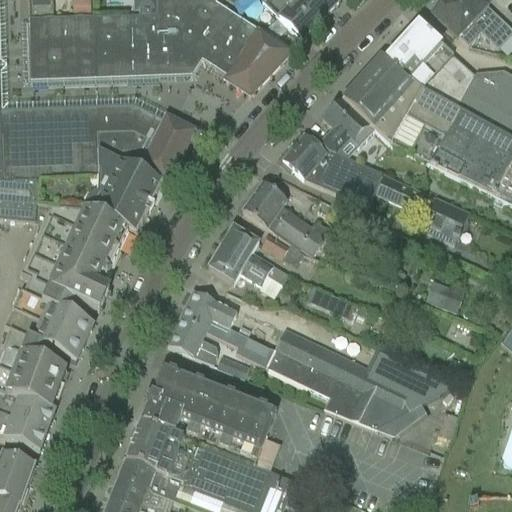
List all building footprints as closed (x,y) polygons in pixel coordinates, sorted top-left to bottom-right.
[(52,24),(51,0),(28,1),(28,0),(27,0),(28,24),(52,24)] [(287,56),(271,45),(200,0),(155,0),(156,21),(93,23),(94,47),(116,47),(137,46),(156,46),(175,45),(202,63),(201,65),(227,82),(225,87),(248,102),(258,92),(290,59),(287,56)] [(133,0),(134,15),(156,15),(155,0),(133,0)] [(258,0),(264,6),(261,10),(300,47),(337,9),(328,0),(258,0)] [(507,33),(495,22),(472,0),(447,0),(445,2),(446,6),(432,21),(456,43),(456,42),(466,52),(479,39),(491,50),(507,33)] [(511,0),(493,0),(503,9),(510,2),(511,3),(511,0)] [(88,2),(70,2),(71,22),(88,21),(88,2)] [(66,85),(64,23),(52,24),(28,24),(27,24),(27,30),(27,32),(28,40),(29,86),(66,85)] [(66,85),(96,84),(94,47),(93,23),(64,23),(66,85)] [(381,62),(418,97),(511,147),(511,82),(502,77),(474,81),(473,83),(461,71),(442,54),(431,44),(416,30),(416,31),(414,32),(405,42),(404,42),(400,42),(394,49),(394,53),(385,63),(386,63),(384,65),(381,62)] [(190,81),(201,65),(202,63),(175,45),(156,46),(158,82),(190,81)] [(117,83),(138,82),(137,46),(116,47),(117,83)] [(138,82),(158,82),(156,46),(137,46),(138,82)] [(96,84),(117,83),(116,47),(94,47),(96,84)] [(511,147),(418,97),(381,62),(341,106),(373,136),(385,148),(511,211),(511,209),(511,147)] [(330,140),(320,151),(324,155),(327,157),(331,159),(341,148),(343,146),(354,156),(373,136),(362,126),(341,106),(340,105),(339,106),(337,108),(335,108),(331,111),(332,113),(329,116),(321,125),(331,135),(328,139),(330,140)] [(63,115),(66,186),(96,185),(97,159),(115,168),(141,116),(133,112),(63,115)] [(0,116),(0,144),(2,189),(66,186),(63,115),(0,116)] [(115,168),(138,178),(167,124),(165,123),(163,127),(141,116),(115,168)] [(167,124),(138,178),(161,189),(166,192),(187,150),(194,137),(167,124)] [(322,157),(303,141),(301,144),(299,142),(294,148),(294,151),(289,157),(286,157),(281,163),(283,165),(281,168),(306,189),(368,213),(380,179),(347,164),(331,159),(327,157),(324,155),(322,157)] [(0,226),(17,229),(42,231),(50,214),(83,216),(127,237),(135,241),(146,219),(148,220),(153,212),(150,211),(161,189),(138,178),(115,168),(97,159),(96,185),(66,186),(2,189),(0,189),(0,226)] [(452,250),(452,249),(455,243),(457,244),(459,239),(457,238),(465,221),(383,184),(376,200),(428,223),(422,236),(452,250)] [(266,233),(280,212),(285,206),(260,189),(241,217),(265,234),(266,233)] [(312,235),(280,212),(266,233),(309,263),(328,238),(316,229),(312,235)] [(90,315),(105,284),(127,237),(83,216),(50,214),(42,231),(18,282),(28,286),(83,312),(90,315)] [(219,254),(265,282),(280,291),(286,282),(271,272),(271,271),(250,259),(256,248),(231,233),(219,254)] [(267,242),(259,253),(280,265),(288,254),(267,242)] [(265,282),(219,254),(206,275),(232,290),(238,278),(259,291),(265,282)] [(365,286),(372,271),(359,266),(353,281),(365,286)] [(76,326),(83,312),(28,286),(22,300),(76,326)] [(432,288),(424,308),(454,321),(463,300),(432,288)] [(350,327),(356,313),(309,292),(302,306),(350,327)] [(74,368),(91,333),(76,326),(22,300),(19,298),(2,335),(8,338),(58,361),(74,368)] [(192,299),(179,326),(204,338),(204,339),(236,354),(233,359),(266,375),(267,375),(274,362),(271,361),(273,358),(228,336),(235,321),(217,312),(218,312),(192,299)] [(215,362),(216,360),(214,354),(200,347),(204,339),(204,338),(179,326),(166,352),(191,365),(192,364),(212,372),(215,362)] [(511,330),(503,342),(511,349),(511,330)] [(271,361),(274,362),(267,375),(328,404),(323,414),(322,415),(374,437),(454,392),(455,392),(380,355),(370,377),(284,336),(273,358),(271,361)] [(53,373),(58,361),(8,338),(2,354),(53,373)] [(57,407),(63,392),(60,391),(64,378),(53,373),(2,354),(0,353),(0,445),(38,460),(57,410),(53,408),(54,406),(57,407)] [(215,373),(215,374),(243,385),(247,374),(220,362),(215,373)] [(159,435),(180,381),(161,374),(151,399),(150,398),(145,412),(146,413),(140,428),(159,435)] [(178,443),(199,388),(180,381),(159,435),(178,443)] [(196,450),(217,396),(199,388),(178,443),(196,450)] [(215,457),(236,403),(217,396),(196,450),(215,457)] [(234,465),(255,410),(236,403),(215,457),(234,465)] [(253,472),(274,418),(255,410),(234,465),(253,472)] [(178,443),(159,435),(140,428),(124,468),(235,511),(283,511),(284,511),(293,488),(253,472),(234,465),(215,457),(196,450),(178,443)] [(20,511),(34,473),(0,460),(0,511),(20,511)] [(183,511),(235,511),(124,468),(118,484),(147,496),(152,500),(183,511)] [(116,489),(109,508),(119,511),(151,511),(142,508),(145,501),(147,498),(147,496),(118,484),(117,486),(116,489)] [(293,488),(284,511),(287,511),(297,511),(305,493),(306,492),(304,491),(304,492),(293,488)]
